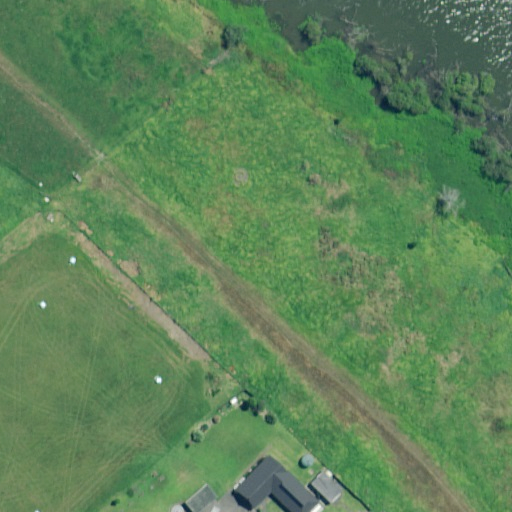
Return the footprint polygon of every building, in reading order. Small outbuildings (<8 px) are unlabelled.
[(116,409),(104,395),(96,402),(107,416),(116,409)] [(334,450),(324,442),(316,453),(325,460),(334,450)] [(233,490),(254,509),(270,492),(290,511),(308,511),(319,501),(269,453),(233,490)] [(133,471),(126,460),(118,465),(125,476),(133,471)] [(197,511),(215,497),(204,485),(184,503),(191,511),(197,511)]
